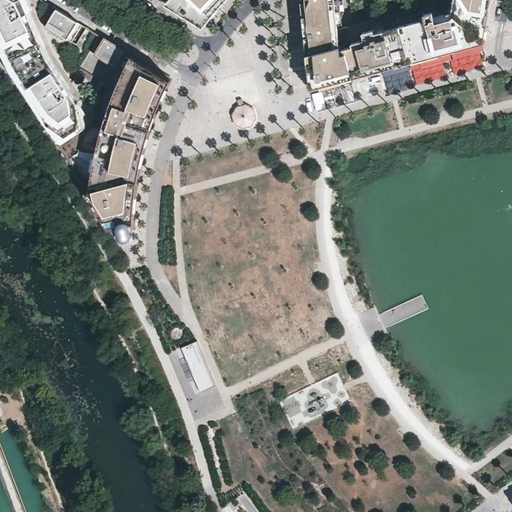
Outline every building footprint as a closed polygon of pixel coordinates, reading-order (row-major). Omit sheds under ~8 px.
[(0,0),(0,46),(10,68),(60,144),(77,170),(80,174),(90,189),(114,226),(121,224),(122,229),(128,228),(126,223),(133,221),(133,220),(134,213),(127,215),(128,205),(129,193),(130,182),(132,173),(134,163),(134,160),(136,154),(138,145),(141,136),(142,130),(137,128),(139,123),(143,113),(145,107),(146,103),(151,105),(158,90),(164,75),(142,62),(135,57),(131,67),(127,75),(124,83),(121,91),(117,100),(115,108),(112,118),(109,129),(96,126),(94,122),(67,91),(23,0),(0,0)] [(161,0),(203,26),(212,15),(221,4),(225,0),(161,0)] [(300,0),(304,38),(306,54),(339,46),(337,29),(336,11),(334,0),(300,0)] [(344,11),(342,0),(334,0),(336,11),(344,11)] [(489,5),(489,0),(439,0),(439,5),(417,11),(416,8),(396,14),(409,62),(473,45),(483,42),(485,29),(489,5)] [(72,42),(83,25),(57,9),(46,25),(72,42)] [(339,46),(306,54),(308,76),(310,88),(350,78),(375,71),(409,62),(396,14),(353,25),(337,29),(339,46)] [(123,54),(124,50),(100,35),(91,50),(117,66),(118,63),(121,57),(123,54)] [(315,90),(317,108),(355,103),(353,86),(315,90)] [(197,340),(182,347),(187,360),(195,379),(200,392),(216,385),(197,340)] [(187,360),(182,362),(189,381),(195,379),(187,360)] [(338,374),(280,399),(292,426),(350,402),(338,374)]
